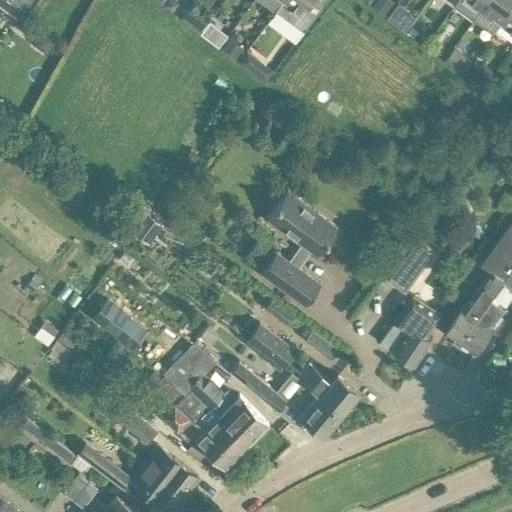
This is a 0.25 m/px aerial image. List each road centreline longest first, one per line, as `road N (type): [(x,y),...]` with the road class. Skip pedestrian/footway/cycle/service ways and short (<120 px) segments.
road 1 (residential): [(227,511),(276,475),(347,442),(432,413),(511,398)]
road 2 (residential): [(397,511),(511,463)]
